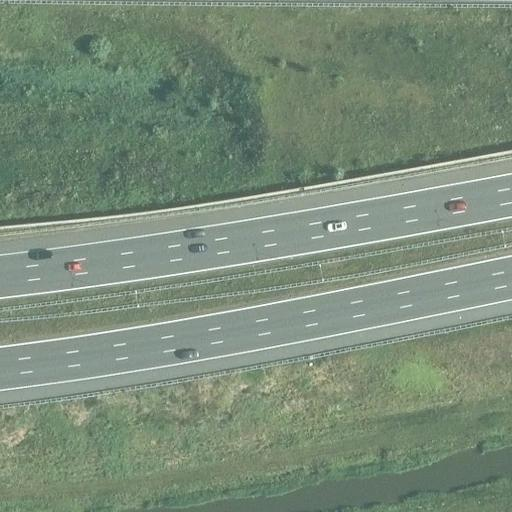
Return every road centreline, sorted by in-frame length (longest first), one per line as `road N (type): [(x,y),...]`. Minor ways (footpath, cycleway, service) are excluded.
road 1 (motorway): [(0,370),(511,281)]
road 2 (motorway): [(511,198),(0,279)]
